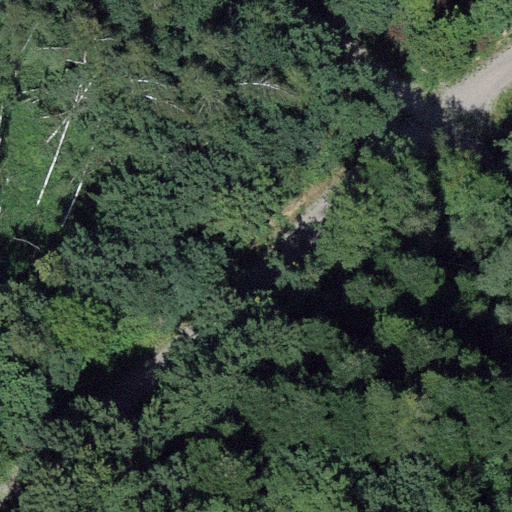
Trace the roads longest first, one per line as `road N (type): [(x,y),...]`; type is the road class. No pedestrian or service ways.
road 1 (track): [(511,63),(0,480)]
road 2 (track): [(275,0),(436,121),(511,201)]
